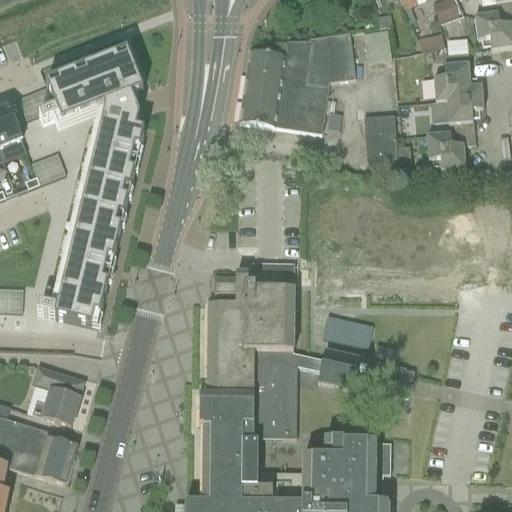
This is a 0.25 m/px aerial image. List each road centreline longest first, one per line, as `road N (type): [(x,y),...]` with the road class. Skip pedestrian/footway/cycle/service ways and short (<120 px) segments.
road 1 (tertiary): [(133,356),(200,108)]
road 2 (tertiary): [(95,511),(133,356)]
road 3 (residential): [(133,356),(0,340)]
